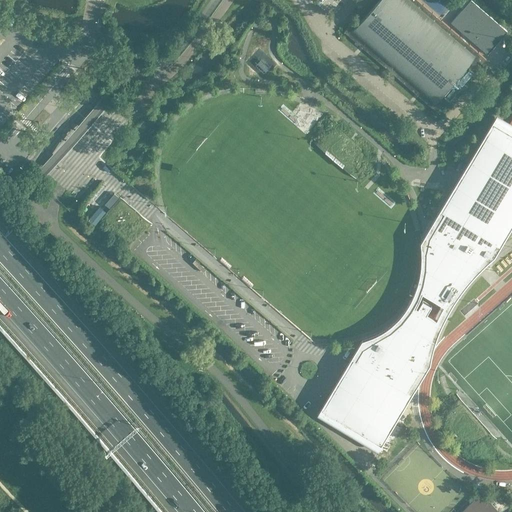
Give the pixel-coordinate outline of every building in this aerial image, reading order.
[(486,59),(440,20),(417,0),(371,0),(369,3),(344,32),(417,95),(439,114),(486,59)] [(471,0),(470,1),(452,23),(488,54),(507,31),(471,0)] [(151,61),(156,56),(151,51),(146,57),(151,61)] [(370,336),(362,339),(317,415),(378,451),(380,447),(430,365),(431,363),(432,355),(432,354),(434,347),(436,340),(438,336),(440,329),(443,322),(445,318),(449,312),(452,306),(455,301),(459,295),(463,290),(466,286),(470,280),(478,271),(483,266),(489,261),(495,256),(511,227),(511,122),(511,123),(497,114),(462,172),(421,241),(422,248),(422,255),(421,263),(421,267),(420,274),(418,281),(417,286),(415,291),(413,296),(411,299),(409,303),(405,309),(400,315),(397,318),(392,323),(386,327),(382,330),(376,333),(370,336)] [(324,127),(312,141),(363,186),(374,174),(376,152),(342,125),(324,127)] [(143,235),(151,226),(120,200),(101,222),(115,235),(127,240),(143,235)] [(100,207),(89,219),(95,225),(106,212),(100,207)] [(491,434),(463,401),(448,415),(446,426),(466,447),(476,447),(491,434)] [(474,500),(461,511),(495,511),(498,509),(481,493),(474,500)]
